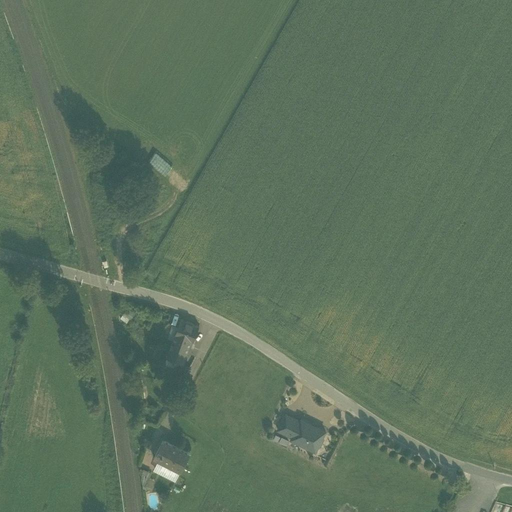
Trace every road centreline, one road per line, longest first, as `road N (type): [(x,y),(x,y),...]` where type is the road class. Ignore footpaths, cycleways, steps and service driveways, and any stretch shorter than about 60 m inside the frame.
road 1 (unclassified): [(511,481),(434,455),(192,309),(0,254)]
road 2 (track): [(62,270),(89,324),(102,423)]
road 3 (track): [(128,288),(122,234),(175,190)]
